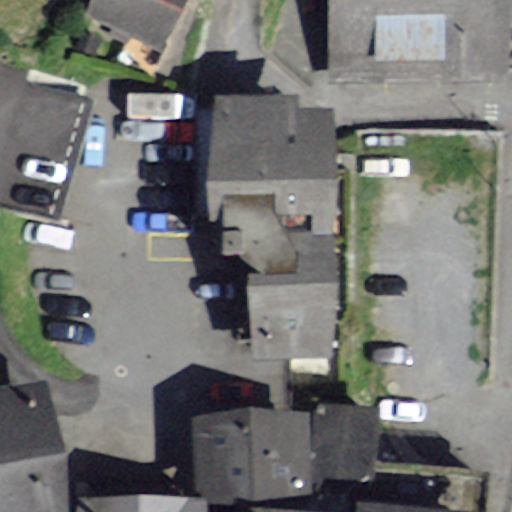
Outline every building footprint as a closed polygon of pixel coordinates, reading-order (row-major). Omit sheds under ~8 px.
[(181,0),(100,0),(94,14),(158,46),(181,0)] [(503,69),(500,0),(347,0),(349,73),(503,69)] [(290,116),(290,102),(205,101),(203,216),(304,217),(303,236),(325,237),(328,117),(290,116)] [(334,355),(332,246),(306,247),(306,277),(252,278),(253,357),(334,355)] [(58,511),(35,382),(0,388),(0,511),(58,511)] [(297,415),(207,422),(212,492),(302,486),(297,415)]
